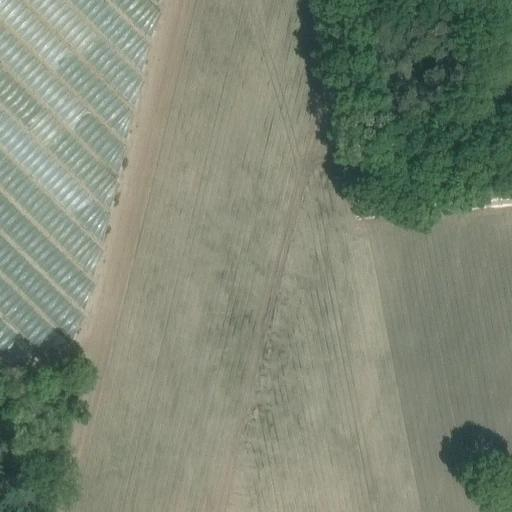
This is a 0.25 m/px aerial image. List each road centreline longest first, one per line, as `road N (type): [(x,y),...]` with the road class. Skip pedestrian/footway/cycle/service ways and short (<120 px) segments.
road 1 (track): [(63,511),(185,0)]
road 2 (track): [(314,0),(349,189),(367,213),(403,219),(511,203)]
